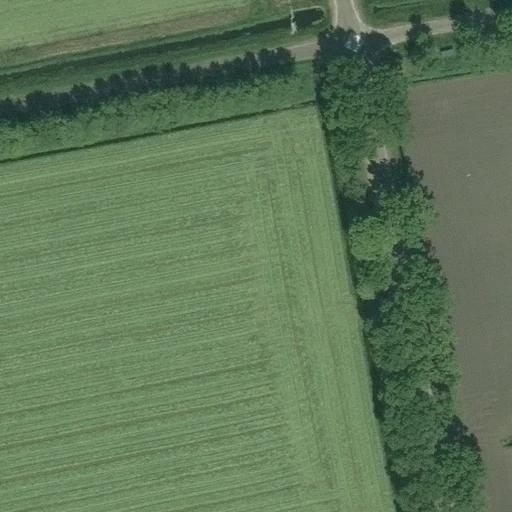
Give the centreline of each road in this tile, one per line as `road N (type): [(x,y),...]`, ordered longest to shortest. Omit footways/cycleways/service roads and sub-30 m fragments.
road 1 (unclassified): [(446,511),(354,44)]
road 2 (unclassified): [(354,44),(0,115)]
road 3 (unclassified): [(511,16),(354,44)]
